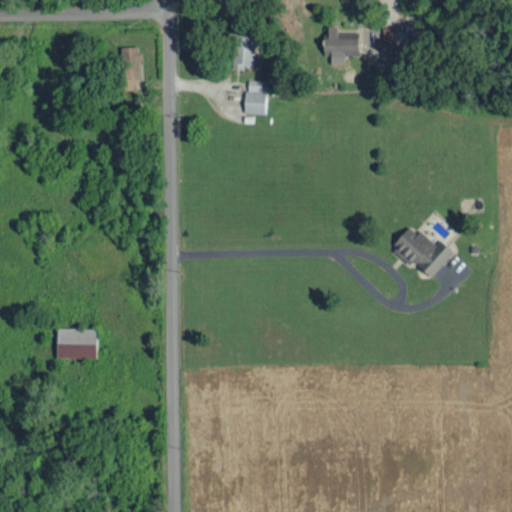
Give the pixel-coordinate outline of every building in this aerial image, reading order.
[(326,53),(331,53),(331,62),(344,62),(344,53),(360,52),(359,30),(338,31),(337,24),(325,24),(326,53)] [(407,27),(384,27),(384,44),(407,45),(407,27)] [(256,35),(236,34),(234,62),(254,63),(256,35)] [(123,45),(124,88),(140,87),(138,45),(123,45)] [(245,111),(265,111),(266,78),(246,78),(245,111)] [(393,243),(430,275),(454,248),(440,236),(435,243),(412,222),(393,243)] [(57,354),(97,355),(98,326),(58,325),(57,354)]
